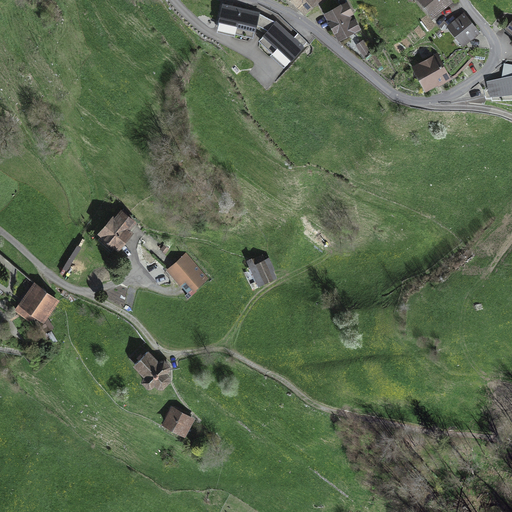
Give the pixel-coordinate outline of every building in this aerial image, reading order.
[(345,0),(342,0),(323,10),(338,41),(360,30),(345,0)] [(454,1),(453,0),(422,0),(437,16),(454,1)] [(223,4),(217,32),(254,40),(260,13),(223,4)] [(481,30),(463,10),(446,25),(464,45),(481,30)] [(275,22),(259,43),(287,67),(305,48),(275,22)] [(438,50),(414,66),(431,92),(455,76),(438,50)] [(511,65),(504,64),(501,79),(487,82),(490,99),(511,96),(511,65)] [(97,230),(119,248),(134,230),(130,226),(137,219),(121,207),(115,213),(113,212),(97,230)] [(194,290),(209,278),(187,253),(167,268),(180,285),(186,281),(194,290)] [(258,285),(277,277),(268,256),(265,257),(263,253),(247,259),(258,285)] [(44,320),(60,299),(35,281),(14,309),(29,320),(36,315),(44,320)] [(159,360),(148,349),(133,363),(144,376),(142,380),(148,387),(152,386),(155,384),(159,387),(163,388),(171,380),(170,375),(168,372),(171,369),(171,365),(165,358),(159,360)] [(186,435),(195,417),(172,405),(162,422),(186,435)]
